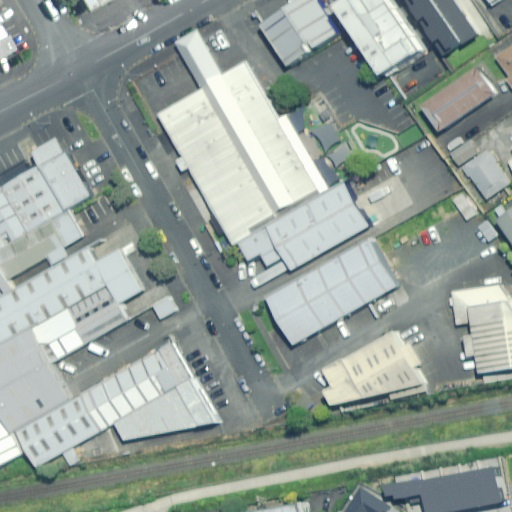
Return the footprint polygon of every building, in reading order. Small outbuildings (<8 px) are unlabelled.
[(101,0),(75,0),(82,11),(101,0)] [(336,35),(313,0),(295,0),(260,23),(287,66),(336,35)] [(362,0),(372,15),(364,20),(351,0),(347,0),(334,9),(380,81),(422,53),(386,0),(362,0)] [(482,36),(458,0),(420,0),(424,5),(417,10),(426,24),(432,20),(437,27),(428,32),(438,47),(445,43),(453,54),(482,36)] [(197,88),(219,76),(195,32),(173,45),(197,88)] [(511,48),(493,62),(511,88),(511,48)] [(235,243),(320,197),(245,62),(219,76),(197,88),(156,110),(231,246),(235,243)] [(474,72),(419,110),(437,135),(491,98),(474,72)] [(35,166),(59,213),(88,198),(57,139),(28,154),(35,166)] [(479,154),(472,142),(452,156),(460,167),(479,154)] [(511,184),(488,152),(465,169),(488,201),(511,184)] [(0,195),(23,239),(49,226),(62,219),(59,213),(35,166),(26,171),(19,158),(0,168),(0,195)] [(244,260),(257,253),(263,263),(277,256),(287,273),(366,230),(353,207),(353,208),(341,186),(320,197),(235,243),(244,260)] [(477,215),(464,194),(453,201),(467,222),(477,215)] [(0,250),(23,239),(0,195),(0,250)] [(511,210),(493,223),(511,250),(511,210)] [(499,236),(488,221),(478,229),(489,243),(499,236)] [(59,246),(49,226),(23,239),(0,250),(0,275),(41,254),(56,247),(59,246)] [(393,288),(368,241),(264,296),(289,343),(393,288)] [(56,247),(41,254),(49,270),(64,263),(56,247)] [(65,408),(41,362),(120,322),(113,307),(138,294),(116,252),(91,264),(85,252),(64,263),(49,270),(0,295),(0,421),(8,437),(65,408)] [(452,326),(471,325),(472,339),(461,340),(463,358),(474,357),(476,377),(511,373),(511,308),(498,287),(450,291),(452,326)] [(172,296),(157,304),(165,318),(180,309),(172,296)] [(324,376),(332,391),(323,396),(331,410),(423,385),(413,368),(419,365),(408,346),(400,350),(392,336),(324,376)] [(65,408),(8,437),(18,458),(23,467),(112,423),(186,386),(170,355),(65,408)] [(210,427),(186,386),(112,423),(123,445),(210,427)] [(0,421),(0,466),(18,458),(8,437),(0,421)] [(511,436),(404,458),(406,472),(438,466),(445,488),(511,476),(511,436)] [(397,511),(401,507),(370,486),(352,511),(397,511)] [(495,511),(494,501),(478,503),(476,493),(467,495),(469,506),(454,508),(454,511),(495,511)] [(309,511),(308,503),(255,511),(309,511)]
